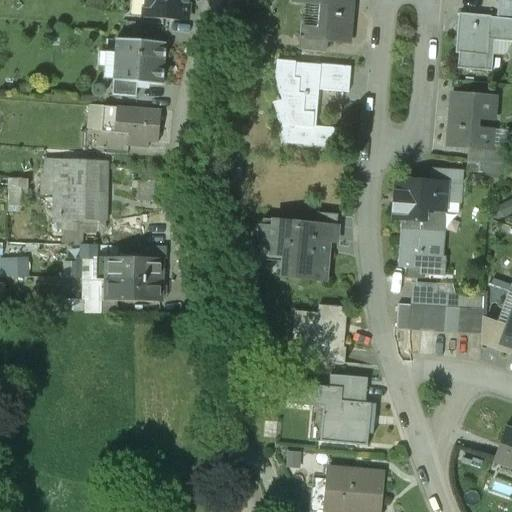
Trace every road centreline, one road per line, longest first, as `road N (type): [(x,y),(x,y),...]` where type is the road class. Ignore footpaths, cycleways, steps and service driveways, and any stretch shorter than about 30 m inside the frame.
road 1 (residential): [(255,511),(183,215),(190,110),(219,0)]
road 2 (residential): [(393,370),(370,242),(372,150)]
road 3 (residential): [(372,150),(403,140),(427,119),(438,23),(432,0)]
road 4 (residential): [(384,25),(372,150)]
